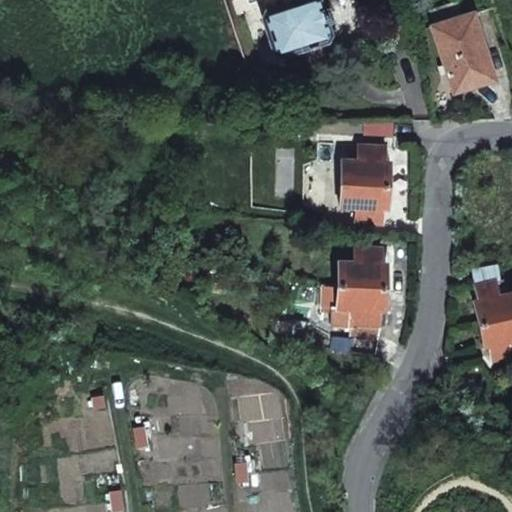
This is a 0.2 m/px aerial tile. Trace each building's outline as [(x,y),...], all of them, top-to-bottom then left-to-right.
[(316,0),(300,0),(270,10),(274,22),(270,23),(272,30),(276,29),(280,41),(276,42),(279,49),(283,48),(284,53),(325,40),(328,34),(324,21),(329,20),(325,6),(319,7),(316,0)] [(461,0),(429,11),(434,25),(466,15),(461,0)] [(386,49),(413,41),(404,12),(378,21),(386,49)] [(434,25),(431,26),(453,92),(494,79),(472,13),(466,15),(434,25)] [(393,120),(363,120),(363,137),(393,137),(393,120)] [(360,233),(386,234),(386,224),(381,223),(382,208),(386,208),(388,162),(383,162),(384,146),(342,144),(340,221),(359,222),(360,233)] [(338,262),(336,285),(384,287),(385,263),(381,263),(381,248),(327,244),(326,261),(338,262)] [(478,300),(473,301),(483,346),(488,345),(492,360),(511,355),(511,291),(503,294),(501,279),(474,285),(475,288),(478,300)] [(384,287),(336,285),(336,307),(330,307),(329,326),(349,327),(349,337),(376,339),(378,325),(379,310),(383,310),(383,304),(384,287)] [(145,426),(130,429),(134,450),(147,448),(145,426)] [(246,460),(233,460),(236,484),(247,483),(246,460)] [(107,511),(124,510),(121,478),(106,479),(107,511)]
